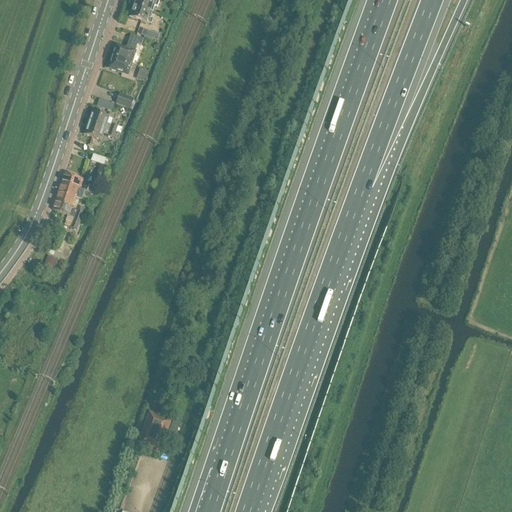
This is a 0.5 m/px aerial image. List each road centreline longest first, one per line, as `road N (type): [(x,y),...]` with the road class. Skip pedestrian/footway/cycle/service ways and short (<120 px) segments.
road 1 (motorway): [(387,0),(209,511)]
road 2 (motorway): [(246,511),(350,229)]
road 3 (secondary): [(0,277),(33,222),(111,0)]
road 4 (motorway): [(350,229),(381,182),(464,0)]
road 5 (motorway): [(350,229),(432,0)]
